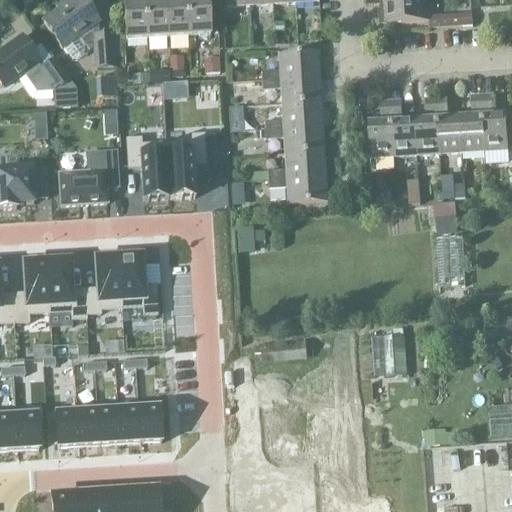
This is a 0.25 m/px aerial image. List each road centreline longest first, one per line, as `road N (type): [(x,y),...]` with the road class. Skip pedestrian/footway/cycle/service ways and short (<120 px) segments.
road 1 (residential): [(0,484),(186,468),(213,442),(191,228),(0,236)]
road 2 (residential): [(511,59),(350,68),(346,0)]
